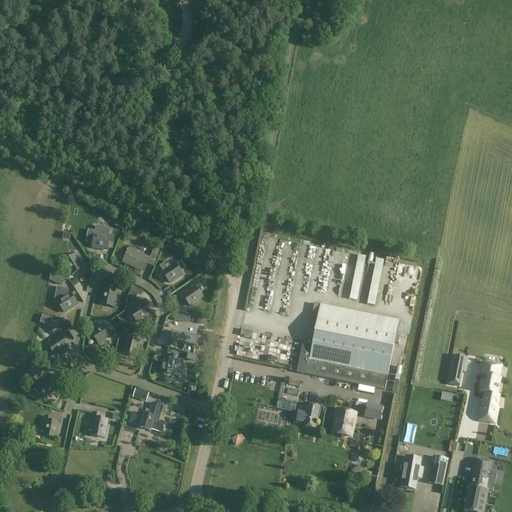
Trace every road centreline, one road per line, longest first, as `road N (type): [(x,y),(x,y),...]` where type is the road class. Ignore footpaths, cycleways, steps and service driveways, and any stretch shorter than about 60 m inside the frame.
road 1 (unclassified): [(300,0),(235,305)]
road 2 (track): [(291,42),(83,131),(0,135)]
road 3 (unclassified): [(225,259),(0,142)]
road 4 (unclassified): [(195,511),(235,305)]
